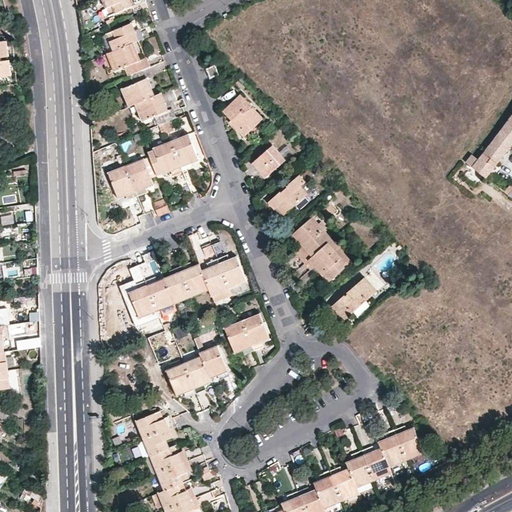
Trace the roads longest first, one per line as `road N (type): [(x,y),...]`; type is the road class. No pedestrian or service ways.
road 1 (residential): [(298,349),(225,439),(233,456),(246,460),(361,391),(363,379),(343,353),(305,348)]
road 2 (secondary): [(51,0),(64,89),(69,259)]
road 3 (secondary): [(69,259),(77,508)]
road 4 (residential): [(172,28),(239,199)]
road 5 (residential): [(239,199),(107,254),(69,259)]
road 6 (residential): [(239,199),(298,349)]
